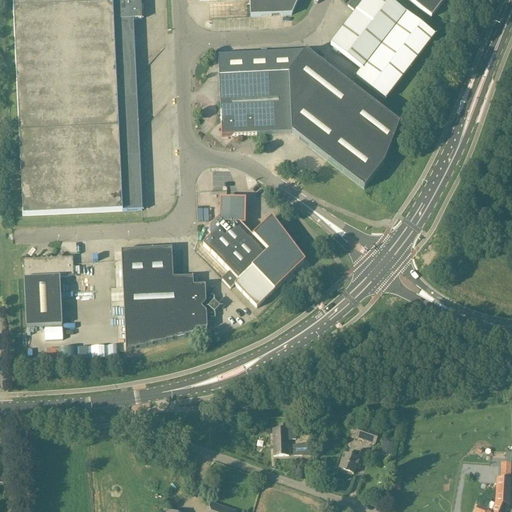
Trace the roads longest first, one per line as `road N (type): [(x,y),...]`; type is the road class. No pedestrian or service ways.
road 1 (unclassified): [(377,511),(142,430),(127,420),(125,398)]
road 2 (primary): [(125,398),(205,383),(256,363),(313,329),(373,274)]
road 3 (primary): [(389,256),(448,163),(511,17)]
road 4 (unclassified): [(17,236),(174,226),(185,215),(195,150)]
road 5 (primary): [(0,407),(125,398)]
road 6 (unclassified): [(305,206),(246,164),(195,150)]
